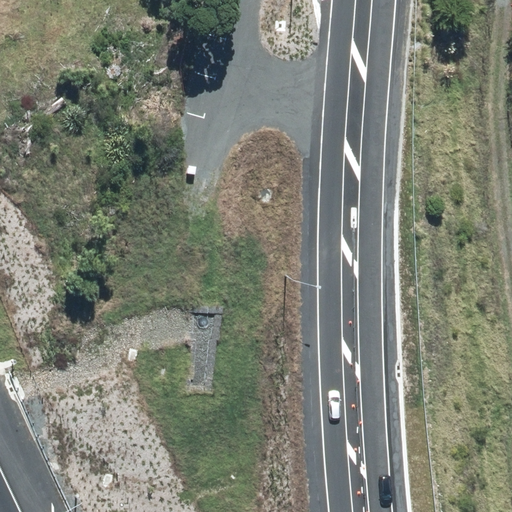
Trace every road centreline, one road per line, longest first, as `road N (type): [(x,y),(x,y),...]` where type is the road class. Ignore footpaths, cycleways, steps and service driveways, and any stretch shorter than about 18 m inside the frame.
road 1 (primary): [(381,0),(364,266),(369,511)]
road 2 (primary): [(317,511),(336,0)]
road 3 (track): [(505,0),(490,136),(511,320)]
